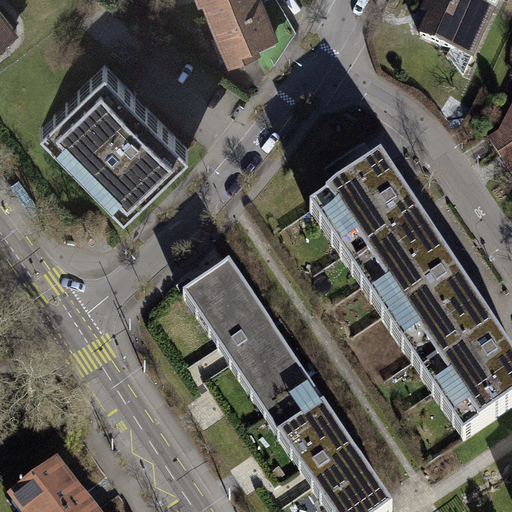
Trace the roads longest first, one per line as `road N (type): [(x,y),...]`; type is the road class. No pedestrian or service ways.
road 1 (residential): [(315,55),(274,120),(205,199),(73,325)]
road 2 (residential): [(315,55),(436,140),(511,247)]
road 3 (primary): [(194,511),(73,325)]
road 4 (primary): [(73,325),(0,225)]
